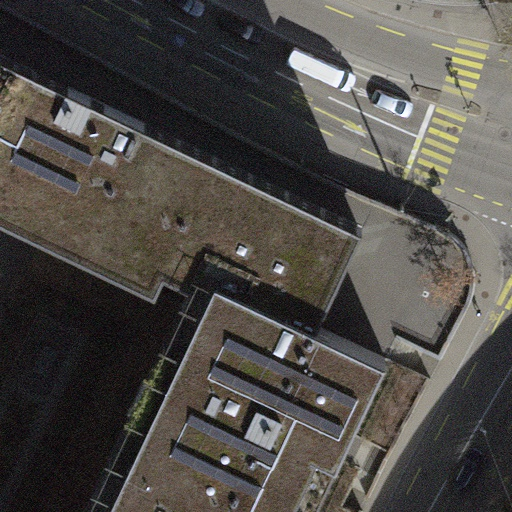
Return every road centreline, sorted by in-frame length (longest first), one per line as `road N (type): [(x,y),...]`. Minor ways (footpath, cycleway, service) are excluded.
road 1 (primary): [(206,0),(511,124)]
road 2 (residential): [(433,511),(511,374)]
